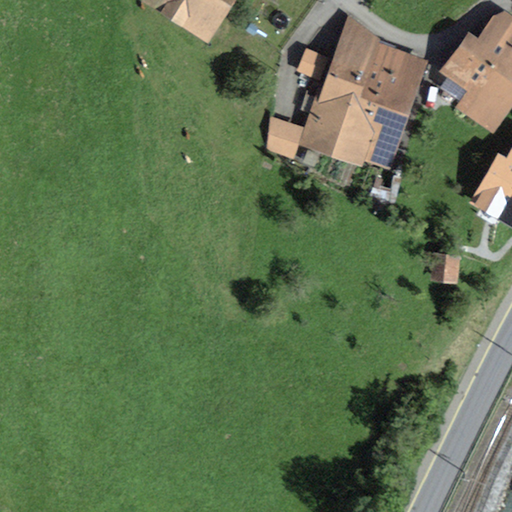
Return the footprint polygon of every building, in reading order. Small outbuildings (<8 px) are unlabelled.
[(150,0),(160,6),(163,0),(169,0),(179,6),(174,14),(201,31),(220,0),(150,0)] [(358,89),(373,44),(376,38),(348,17),(340,40),(350,44),(333,90),(355,98),(358,89)] [(488,116),(511,81),(511,26),(499,18),(481,44),(470,37),(448,65),(478,86),(467,102),(488,116)] [(358,89),(401,103),(416,58),(373,44),(358,89)] [(308,53),(302,67),(316,72),(321,59),(308,53)] [(401,103),(358,89),(355,98),(333,90),(332,94),(324,91),(310,134),(382,158),(401,103)] [(301,127),(273,118),(269,148),(292,156),(296,141),(301,127)] [(511,216),(511,162),(510,167),(498,161),(478,197),(511,216)] [(453,275),(455,256),(436,254),(434,274),(453,275)]
